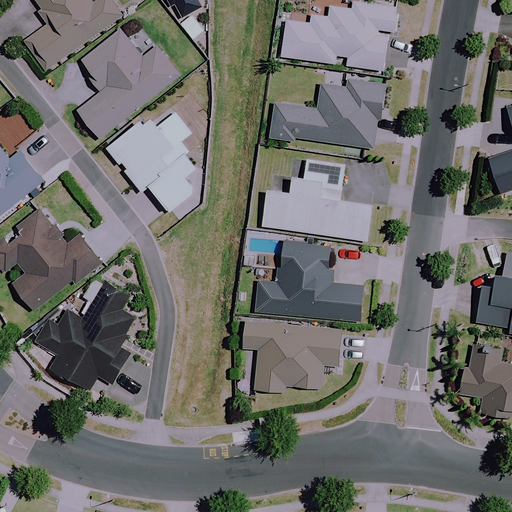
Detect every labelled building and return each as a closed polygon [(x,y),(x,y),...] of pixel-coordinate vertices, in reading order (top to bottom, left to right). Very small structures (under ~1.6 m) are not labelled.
[(92,0),(32,0),(40,11),(38,13),(47,26),(26,41),(46,70),(122,16),(110,0),(100,0),(95,4),(92,0)] [(178,5),(183,14),(200,5),(197,0),(169,0),(174,7),(178,5)] [(390,31),(395,32),(398,16),(395,15),(396,8),(358,2),(358,0),(324,0),(321,21),(289,15),(282,56),(335,65),(348,67),(383,73),(389,38),(390,31)] [(205,32),(193,16),(181,24),(193,40),(205,32)] [(143,59),(120,30),(81,61),(105,91),(80,111),(101,138),(180,75),(158,47),(143,59)] [(384,85),(348,81),(348,89),(323,86),(320,110),(277,105),(273,138),(377,149),(384,85)] [(511,107),(509,109),(511,117),(511,152),(491,159),(503,195),(511,192),(511,107)] [(193,133),(177,113),(160,126),(150,114),(108,149),(142,192),(150,186),(171,212),(196,191),(186,179),(198,169),(178,145),(193,133)] [(0,216),(44,181),(19,150),(10,157),(0,144),(0,216)] [(346,165),(308,159),(305,178),(294,177),(292,193),(268,190),(263,226),(368,241),(373,204),(342,200),(346,165)] [(0,266),(6,274),(18,265),(25,273),(13,283),(36,311),(74,280),(76,283),(101,263),(80,236),(68,245),(43,214),(8,242),(0,248),(0,266)] [(343,328),(360,330),(364,287),(334,284),(336,271),(332,270),(334,248),(265,241),(263,259),(283,261),(280,284),(260,282),(257,312),(326,318),(326,327),(343,328)] [(511,251),(507,251),(503,277),(499,276),(496,288),(484,286),(477,322),(509,328),(508,337),(511,337),(511,251)] [(130,297),(95,278),(84,297),(95,303),(85,321),(68,311),(59,326),(50,321),(36,344),(59,357),(52,369),(92,391),(99,377),(114,385),(129,357),(119,351),(137,319),(122,311),(130,297)] [(326,327),(248,320),(245,349),(257,350),(254,390),(288,393),(288,387),(324,390),(326,368),(340,369),(343,328),(326,327)] [(511,418),(511,365),(502,363),(504,353),(476,347),(471,368),(462,366),(456,393),(481,398),(478,411),(511,418)]
